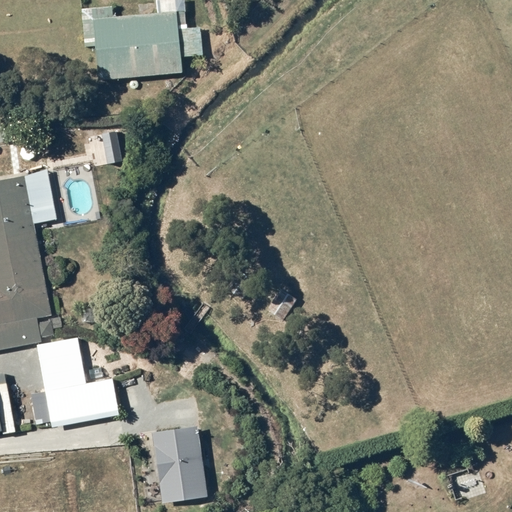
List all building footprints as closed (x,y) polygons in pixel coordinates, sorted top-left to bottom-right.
[(191,28),(188,0),(150,0),(84,6),(87,47),(100,46),(103,79),(187,72),(186,56),(206,54),(204,27),(191,28)] [(61,222),(50,170),(0,179),(0,350),(57,339),(35,227),(61,222)] [(123,412),(116,378),(49,391),(56,426),(123,412)] [(0,430),(7,429),(9,436),(22,433),(12,383),(0,384),(0,430)] [(207,497),(199,426),(157,431),(165,502),(207,497)] [(484,494),(476,475),(453,485),(461,504),(484,494)]
